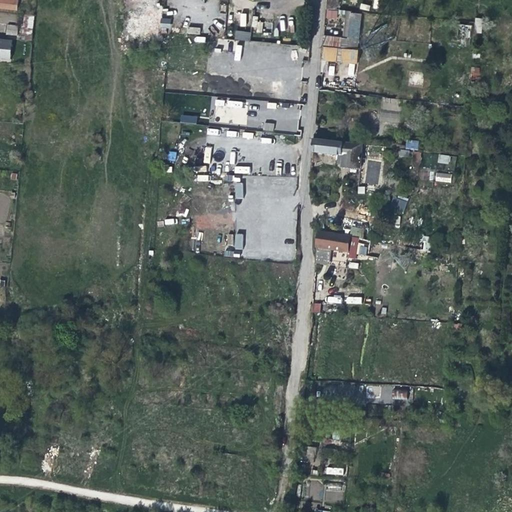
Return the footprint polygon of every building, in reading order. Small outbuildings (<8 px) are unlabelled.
[(0,0),(0,6),(17,9),(18,0),(0,0)] [(339,0),(325,0),(325,9),(338,10),(339,0)] [(326,18),(336,19),(337,11),(327,10),(326,18)] [(357,63),(361,13),(345,12),(343,37),(324,35),(322,60),(357,63)] [(34,16),(21,14),(19,35),(32,36),(34,16)] [(161,18),(161,28),(171,28),(171,18),(161,18)] [(7,25),(7,34),(16,35),(16,25),(7,25)] [(250,41),(251,32),(236,30),(234,39),(250,41)] [(13,42),(0,40),(0,58),(11,60),(13,42)] [(460,61),(458,80),(469,81),(470,62),(460,61)] [(342,77),(354,76),(354,65),(342,65),(342,77)] [(479,79),(479,67),(470,67),(470,79),(479,79)] [(401,122),(399,98),(380,99),(381,123),(401,122)] [(214,123),(247,124),(247,101),(215,100),(214,123)] [(197,123),(197,116),(181,115),(180,122),(197,123)] [(406,139),(405,149),(418,150),(419,141),(406,139)] [(313,140),(311,152),(340,156),(342,143),(313,140)] [(206,147),(203,162),(209,163),(212,148),(206,147)] [(438,163),(450,164),(450,155),(438,155),(438,163)] [(435,172),(435,181),(450,183),(451,173),(435,172)] [(234,183),(235,199),(243,198),(242,183),(234,183)] [(407,200),(394,195),(389,211),(403,215),(407,200)] [(316,248),(347,253),(349,238),(319,233),(316,248)] [(243,249),(244,234),(235,234),(234,249),(243,249)] [(352,236),(347,257),(354,259),(359,238),(352,236)] [(358,254),(366,254),(367,244),(358,244),(358,254)] [(341,303),(342,296),(327,295),(326,302),(341,303)] [(321,312),(320,303),(312,303),(313,312),(321,312)] [(393,389),(392,399),(407,399),(407,389),(393,389)] [(307,446),(305,462),(314,463),(316,447),(307,446)] [(343,475),(344,468),(326,466),(326,473),(343,475)]
